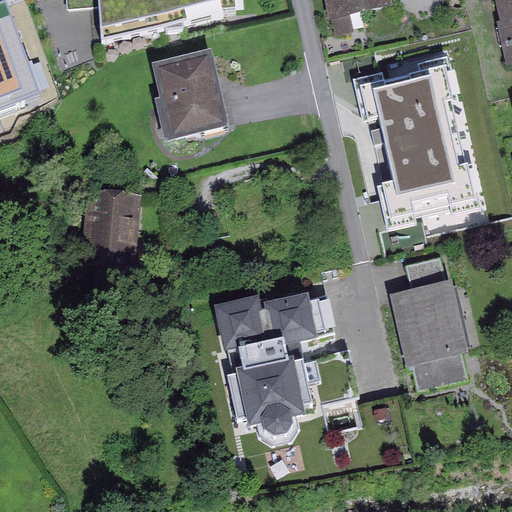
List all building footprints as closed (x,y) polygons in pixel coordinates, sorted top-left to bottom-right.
[(100,0),(103,45),(223,16),(223,14),(237,13),(235,0),(100,0)] [(397,10),(394,0),(331,0),(336,23),(397,10)] [(504,26),(511,62),(511,0),(502,0),(507,25),(504,26)] [(0,28),(0,96),(22,88),(0,28)] [(208,55),(158,67),(166,98),(160,99),(170,142),(225,129),(208,55)] [(445,66),(360,85),(391,217),(476,198),(445,66)] [(85,264),(133,268),(139,200),(91,196),(85,264)] [(473,358),(458,288),(394,301),(408,371),(473,358)] [(218,307),(242,421),(250,419),(252,428),(264,425),(266,433),(275,438),(287,435),(294,427),(291,416),(305,413),(304,404),(312,403),(308,383),(319,381),(315,361),(303,364),(299,342),(334,335),(326,298),(309,302),(307,295),(260,305),(258,298),(218,307)]
